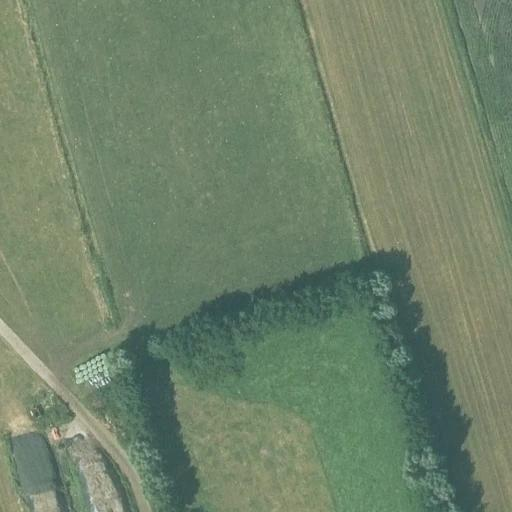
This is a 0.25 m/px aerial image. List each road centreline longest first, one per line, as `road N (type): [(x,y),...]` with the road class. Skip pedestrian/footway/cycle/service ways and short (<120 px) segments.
road 1 (track): [(395,259),(469,511)]
road 2 (track): [(0,325),(128,463),(146,511)]
